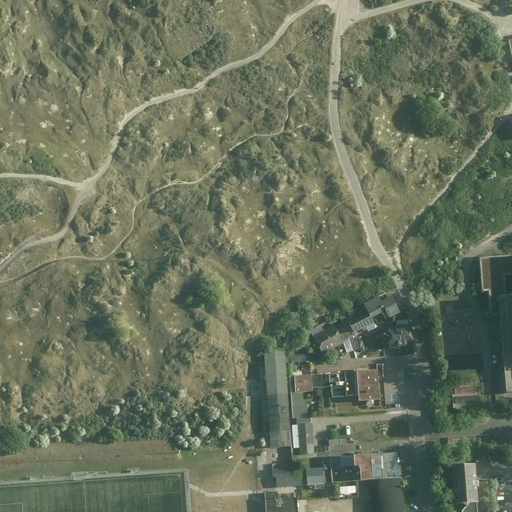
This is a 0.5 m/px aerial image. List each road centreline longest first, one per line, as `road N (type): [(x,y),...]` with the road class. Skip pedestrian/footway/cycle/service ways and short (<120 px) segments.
road 1 (unknown): [(59,251),(100,256),(128,228),(132,202),(175,177),(194,177),(248,134),(281,125),(298,75),(285,51),(335,0)]
road 2 (unknown): [(96,173),(197,168),(251,192),(292,188),(356,198)]
